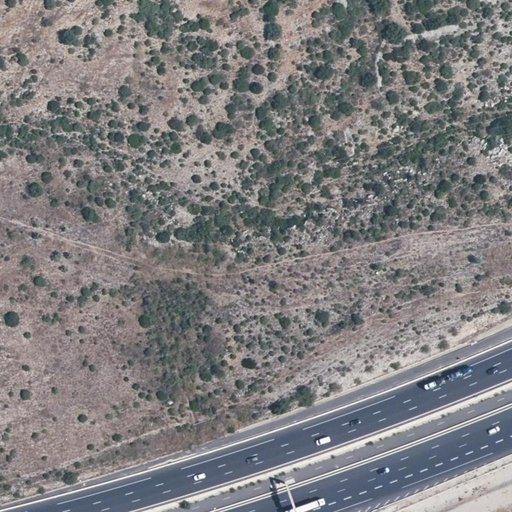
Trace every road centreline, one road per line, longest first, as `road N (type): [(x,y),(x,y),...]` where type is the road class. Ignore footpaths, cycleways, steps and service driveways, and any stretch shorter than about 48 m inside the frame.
road 1 (motorway): [(511,362),(289,448),(79,511)]
road 2 (motorway): [(278,511),(511,425)]
